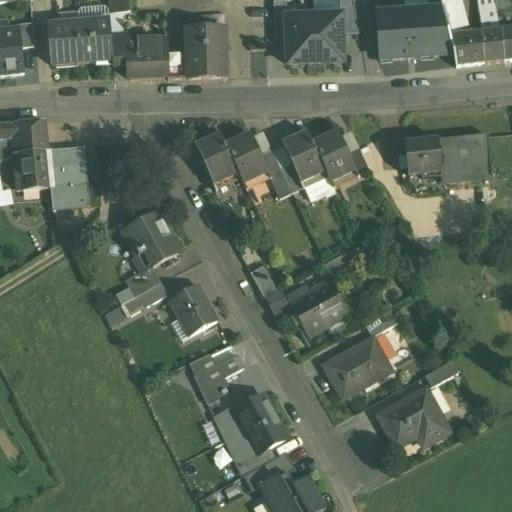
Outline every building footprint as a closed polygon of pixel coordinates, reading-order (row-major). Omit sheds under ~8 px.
[(129,0),(106,0),(108,12),(109,17),(129,15),(129,0)] [(458,0),(439,0),(443,11),(450,41),(464,39),(462,31),(465,27),(458,0)] [(494,0),(475,0),(481,37),(500,34),(497,17),(494,0)] [(341,18),(342,38),(359,38),(353,1),(341,3),(341,18)] [(274,41),(286,40),(285,20),(285,4),(273,5),(274,41)] [(104,8),(81,10),(77,14),(78,26),(81,66),(112,63),(112,62),(110,37),(109,17),(108,12),(104,8)] [(443,11),(378,16),(380,63),(454,58),(450,41),(443,11)] [(511,12),(497,17),(500,34),(511,32),(511,12)] [(313,19),(315,66),(344,65),(342,38),(341,18),(313,19)] [(287,68),(315,66),(313,19),(285,20),(286,40),(287,68)] [(32,26),(19,27),(19,32),(21,52),(34,51),(32,26)] [(78,26),(48,28),(51,68),(81,66),(78,26)] [(19,32),(0,34),(0,80),(24,78),(21,52),(19,32)] [(226,81),(224,32),(185,34),(187,81),(187,82),(226,81)] [(511,32),(500,34),(503,64),(511,63),(511,32)] [(481,37),(476,37),(480,67),(503,64),(500,34),(481,37)] [(129,36),(110,37),(112,62),(127,62),(127,44),(129,44),(129,36)] [(464,39),(450,41),(454,58),(456,70),(480,67),(476,37),(464,39)] [(129,44),(127,44),(127,62),(128,81),(167,80),(166,57),(165,42),(129,44)] [(265,51),(249,52),(249,77),(266,77),(265,51)] [(186,56),(166,57),(167,80),(167,82),(187,81),(186,56)] [(44,124),(13,127),(14,142),(46,138),(44,124)] [(13,127),(0,127),(0,143),(2,144),(14,142),(13,127)] [(337,134),(312,146),(325,174),(330,185),(354,174),(356,174),(347,155),(337,134)] [(307,135),(281,147),(291,168),(300,186),(301,185),(325,174),(312,146),(307,135)] [(260,158),(250,136),(225,148),(238,176),(243,187),(267,176),(268,175),(260,158)] [(220,137),(194,149),(212,188),(238,176),(225,148),(220,137)] [(487,137),(438,142),(440,180),(440,184),(491,179),(487,137)] [(46,138),(14,142),(16,157),(48,154),(48,153),(46,138)] [(14,142),(2,144),(4,162),(11,158),(14,158),(16,158),(16,157),(14,142)] [(437,142),(404,145),(408,179),(421,177),(421,181),(440,180),(438,142),(437,142)] [(129,147),(118,148),(120,170),(131,169),(129,147)] [(118,148),(95,150),(99,187),(87,188),(89,210),(100,209),(99,194),(122,192),(120,170),(118,148)] [(84,150),(48,153),(48,154),(50,190),(52,214),(89,210),(87,188),(84,150)] [(369,174),(358,150),(347,155),(356,174),(354,174),(357,180),(369,174)] [(280,173),(271,153),(260,158),(268,175),(269,178),(280,173)] [(48,154),(16,157),(16,158),(19,192),(50,190),(48,154)] [(300,186),(291,168),(280,173),(291,197),(302,192),(304,191),(301,185),(300,186)] [(291,197),(280,173),(269,178),(268,175),(267,176),(279,202),(291,197)] [(325,174),(301,185),(304,191),(302,192),(303,192),(304,192),(309,203),(324,196),(326,201),(335,196),(330,185),(325,174)] [(157,217),(123,236),(144,273),(145,275),(152,271),(179,256),(157,217)] [(343,258),(320,270),(327,282),(349,270),(343,258)] [(263,270),(250,277),(264,301),(276,294),(263,270)] [(152,271),(145,275),(144,273),(128,282),(138,299),(161,287),(152,271)] [(329,286),(290,307),(308,339),(346,318),(329,286)] [(138,299),(124,307),(130,319),(167,298),(161,287),(138,299)] [(198,289),(170,304),(189,339),(217,324),(198,289)] [(390,315),(364,329),(371,342),(397,327),(390,315)] [(372,343),(324,370),(342,402),(390,375),(372,343)] [(230,348),(189,368),(207,406),(227,396),(221,384),(243,371),(230,348)] [(450,366),(424,380),(431,392),(457,377),(450,366)] [(425,394),(378,420),(395,452),(424,436),(430,446),(448,436),(425,394)] [(212,422),(237,469),(269,451),(286,442),(264,400),(253,405),(251,401),(212,422)] [(237,469),(243,480),(275,462),(269,451),(237,469)] [(275,462),(243,480),(251,494),(259,490),(259,488),(276,479),(278,482),(287,477),(287,478),(296,473),(286,456),(275,462)] [(287,477),(278,482),(276,479),(259,488),(259,490),(271,511),(323,511),(325,511),(307,480),(293,488),(287,478),(287,477)]
